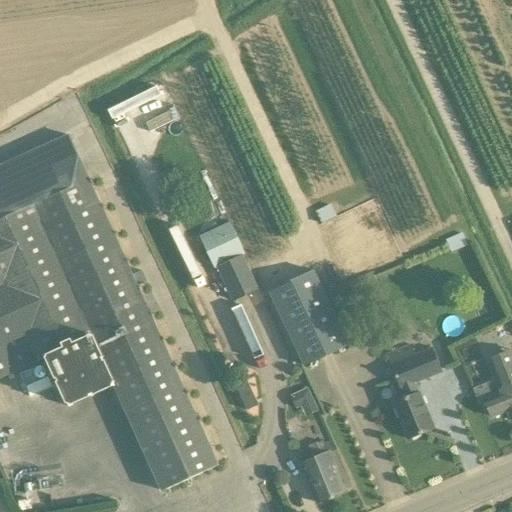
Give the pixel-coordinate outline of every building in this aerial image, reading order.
[(131,96),(149,133),(171,122),(153,86),(131,96)] [(0,165),(0,376),(47,355),(68,401),(113,380),(162,490),(218,465),(68,135),(0,165)] [(316,212),(322,224),(336,217),(330,204),(316,212)] [(242,255),(246,253),(231,220),(200,234),(216,267),(242,255)] [(446,241),(451,253),(468,245),(462,233),(446,241)] [(259,289),(242,255),(216,267),(233,302),(259,289)] [(315,271),(269,292),(303,366),(349,344),(315,271)] [(433,428),(416,384),(443,373),(432,346),(416,352),(410,343),(385,353),(399,390),(403,388),(407,398),(393,404),(407,438),(433,428)] [(508,411),(511,421),(511,363),(507,352),(488,360),(501,393),(484,400),(491,417),(508,411)] [(257,401),(246,379),(235,385),(246,406),(257,401)] [(292,397),(297,407),(313,399),(308,389),(292,397)] [(313,457),(300,462),(316,502),(345,490),(329,450),(325,452),(320,440),(308,445),(313,457)]
